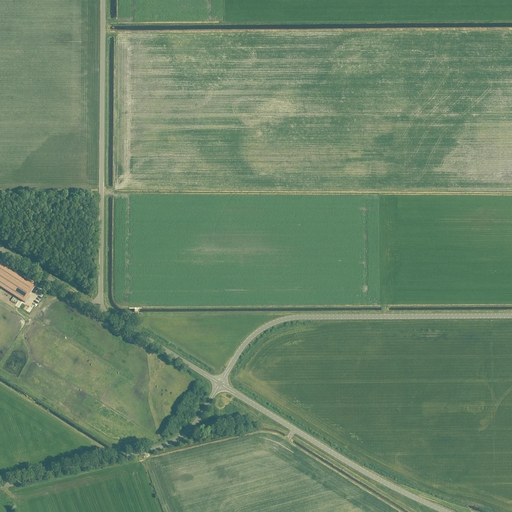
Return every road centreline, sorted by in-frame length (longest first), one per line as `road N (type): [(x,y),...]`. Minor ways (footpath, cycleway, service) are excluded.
road 1 (unclassified): [(218,384),(250,337),(288,318),(511,316)]
road 2 (unclassified): [(97,308),(102,0)]
road 3 (unclassified): [(445,511),(218,384)]
road 4 (unclassified): [(0,486),(166,445),(189,429),(218,384)]
road 5 (unclassified): [(218,384),(97,308)]
